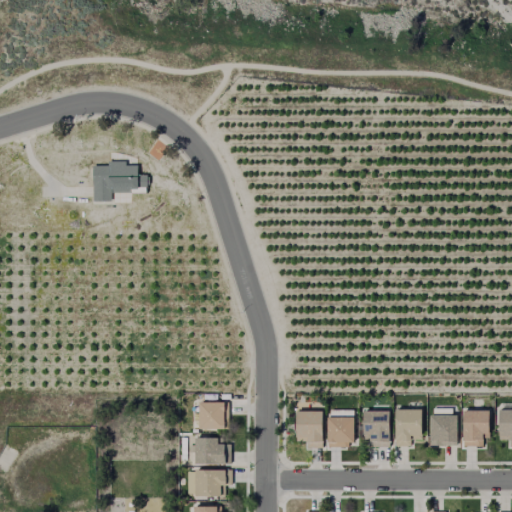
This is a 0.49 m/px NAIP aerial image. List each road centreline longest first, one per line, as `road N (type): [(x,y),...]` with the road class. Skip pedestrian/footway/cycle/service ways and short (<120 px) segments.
road 1 (residential): [(0,129),(107,104),(159,120),(194,147),(211,174),(261,331),(265,511)]
road 2 (residential): [(265,482),(511,482)]
